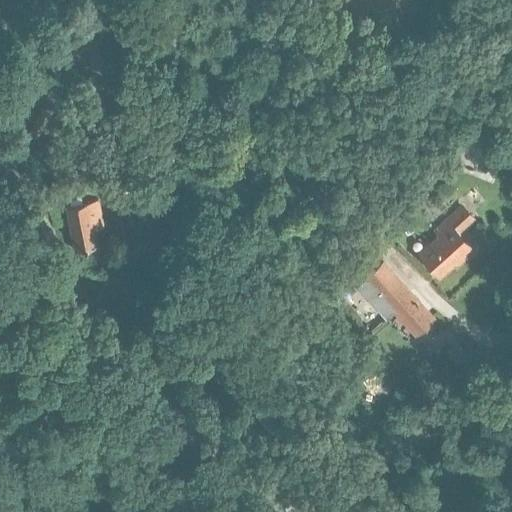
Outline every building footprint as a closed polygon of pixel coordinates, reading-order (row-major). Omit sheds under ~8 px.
[(170,56),(154,44),(147,54),(133,43),(121,58),(135,69),(142,60),(157,72),(170,56)] [(43,103),(27,132),(37,137),(53,108),(43,103)] [(117,175),(139,171),(135,151),(113,155),(117,175)] [(103,226),(98,201),(97,198),(65,205),(73,249),(96,245),(93,228),(103,226)] [(418,251),(439,274),(460,255),(463,258),(473,249),(457,231),(472,217),(461,205),(433,230),(437,234),(418,251)] [(356,285),(371,301),(373,299),(387,315),(394,309),(415,332),(432,317),(382,261),(365,276),(365,277),(356,285)]
